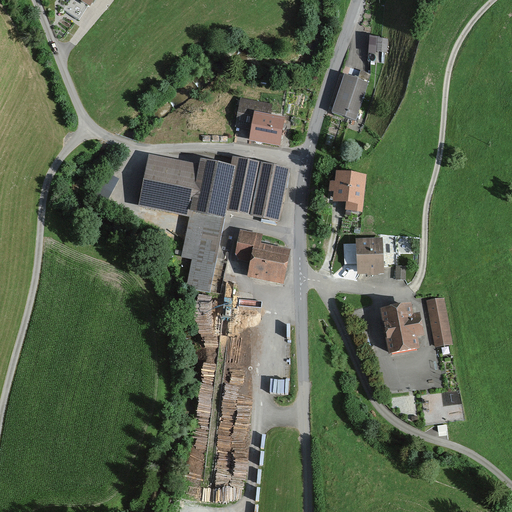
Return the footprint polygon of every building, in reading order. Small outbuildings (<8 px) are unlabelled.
[(379,36),(369,35),(368,53),(376,54),(376,51),(388,52),(388,38),(379,37),(379,36)] [(359,78),(369,82),(372,75),(362,71),(359,78)] [(368,82),(345,74),(332,111),(355,119),(368,82)] [(273,103),(241,98),(236,126),(251,129),(249,140),(281,145),(284,129),(286,117),(272,114),(273,103)] [(199,163),(149,153),(138,206),(189,217),(181,256),(192,259),(187,287),(211,292),(227,211),(280,221),(291,167),(232,156),(231,164),(200,158),(199,163)] [(367,174),(336,170),(335,180),(330,180),(329,190),(334,191),(333,200),(346,201),(345,210),(362,212),(367,174)] [(107,173),(97,196),(109,202),(120,179),(107,173)] [(263,239),(241,236),(237,257),(251,259),(249,278),(285,283),(290,253),(261,249),(263,239)] [(388,251),(399,251),(400,236),(388,236),(388,251)] [(384,241),(357,242),(358,277),(385,276),(384,241)] [(408,270),(398,269),(397,280),(407,281),(408,270)] [(445,301),(429,304),(438,349),(454,346),(445,301)] [(410,308),(383,313),(391,355),(418,350),(416,339),(424,337),(420,318),(412,320),(410,308)]
